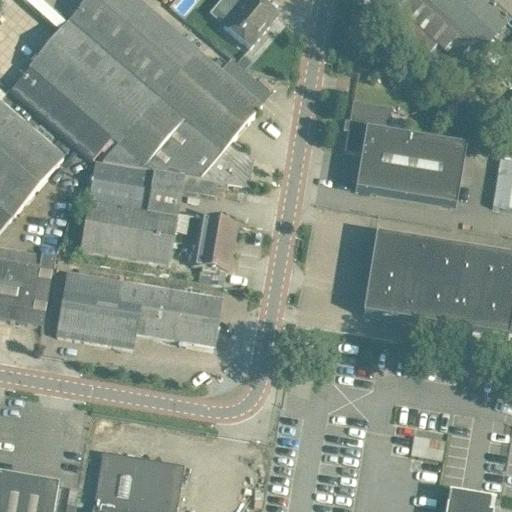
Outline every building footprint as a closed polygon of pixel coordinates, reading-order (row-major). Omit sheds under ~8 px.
[(30,73),(11,95),(92,165),(96,161),(111,143),(118,149),(103,167),(102,167),(183,180),(215,186),(218,187),(242,191),(243,191),(248,192),(252,170),(248,169),(249,162),(232,146),(262,111),(272,99),(231,64),(220,76),(198,56),(132,0),(90,0),(69,25),(29,72),(30,73)] [(241,0),(246,3),(223,30),(249,52),(277,19),(260,5),(264,0),(241,0)] [(479,0),(394,0),(380,17),(394,30),(427,60),(429,58),(436,50),(437,49),(465,74),(478,59),(492,73),(508,56),(508,57),(511,60),(511,34),(505,28),(508,25),(479,0)] [(467,149),(388,136),(392,112),(353,105),(345,155),(361,158),(355,194),(456,211),(467,149)] [(0,235),(63,161),(0,106),(0,235)] [(89,204),(82,254),(87,255),(167,269),(175,222),(175,219),(177,219),(181,194),(183,183),(183,180),(102,167),(95,166),(95,169),(89,204)] [(236,228),(216,225),(199,222),(190,269),(200,271),(197,285),(224,290),(226,275),(228,276),(236,228)] [(511,261),(376,239),(363,319),(507,342),(511,343),(511,261)] [(0,324),(43,331),(46,312),(54,260),(41,258),(0,250),(0,324)] [(214,350),(222,303),(67,277),(56,340),(132,353),(135,337),(214,350)] [(417,439),(415,458),(444,462),(447,443),(417,439)] [(174,511),(181,472),(104,459),(94,511),(174,511)] [(0,511),(54,511),(58,489),(0,479),(0,511)] [(445,511),(488,511),(490,506),(493,507),(494,504),(448,497),(445,511)]
